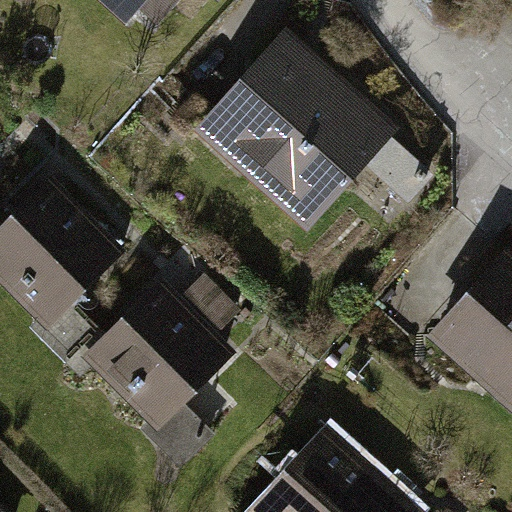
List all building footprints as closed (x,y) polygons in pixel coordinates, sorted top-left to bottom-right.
[(98,0),(117,17),(132,0),(154,21),(173,0),(205,0),(214,8),(221,0),(98,0)] [(279,39),(192,133),(300,232),(340,188),(382,226),(428,176),(279,39)] [(55,178),(0,225),(0,292),(30,327),(48,312),(64,330),(114,287),(95,264),(115,247),(55,178)] [(511,264),(499,253),(426,337),(511,412),(511,264)] [(159,286),(78,359),(178,470),(208,444),(178,410),(230,364),(159,286)] [(314,429),(243,511),(406,511),(409,509),(314,429)]
